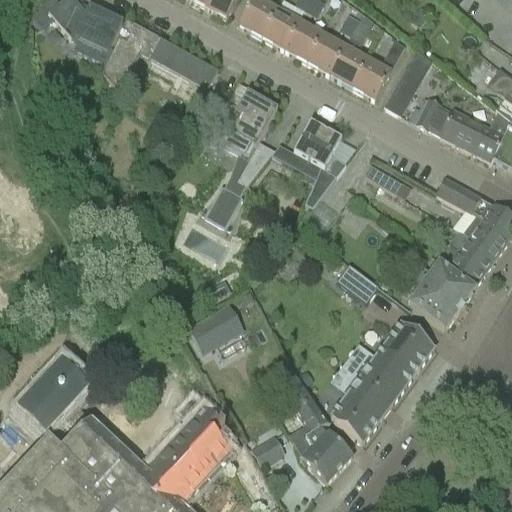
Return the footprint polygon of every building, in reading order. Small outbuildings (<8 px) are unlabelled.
[(202,13),(209,0),(181,0),(181,1),(202,13)] [(209,0),(202,13),(205,15),(211,18),(224,25),(238,1),(235,0),(209,0)] [(252,4),(236,32),(245,37),(260,45),(275,17),(262,10),(267,0),(254,0),(252,4)] [(300,0),(293,13),(304,19),(312,3),(307,0),(300,0)] [(40,13),(31,25),(39,34),(52,27),(69,46),(70,45),(69,45),(76,48),(71,57),(102,71),(110,55),(109,54),(111,50),(120,32),(121,29),(120,28),(119,31),(89,17),(87,22),(81,19),(84,15),(85,12),(73,7),(72,10),(67,4),(69,2),(68,1),(59,9),(46,20),(40,13)] [(304,19),(314,24),(323,9),(312,3),(304,19)] [(418,36),(428,23),(419,15),(408,28),(418,36)] [(282,58),(298,29),(275,17),(260,45),(282,58)] [(343,54),(327,83),(330,84),(334,86),(335,87),(350,95),(366,67),(353,60),(359,49),(368,33),(371,28),(362,20),(357,28),(349,44),(350,44),(344,55),(343,54)] [(347,22),(338,38),(349,44),(357,28),(347,22)] [(216,79),(144,39),(125,28),(99,81),(116,100),(137,63),(204,100),(216,79)] [(305,70),(321,42),(298,29),(282,58),(305,70)] [(321,42),(305,70),(327,83),(343,54),(321,42)] [(394,69),(403,53),(393,47),(384,63),(394,69)] [(415,56),(382,114),(384,115),(390,118),(395,122),(397,122),(399,123),(399,122),(407,109),(431,68),(416,57),(415,56)] [(366,67),(350,95),(366,104),(370,106),(373,108),(389,80),(378,74),(366,67)] [(484,94),(496,103),(495,105),(499,109),(493,117),(495,119),(508,129),(505,135),(511,138),(511,87),(498,77),(497,77),(484,94)] [(244,195),(270,162),(272,158),(257,150),(275,117),(245,100),(237,114),(227,108),(213,133),(224,139),(217,151),(236,161),(228,185),(222,195),(221,195),(208,216),(227,227),(239,205),(238,205),(244,195)] [(213,133),(227,108),(213,101),(199,125),(213,133)] [(415,131),(439,144),(469,159),(483,133),(451,118),(439,113),(439,112),(427,106),(426,107),(415,131)] [(491,165),(505,135),(508,129),(495,119),(487,135),(483,133),(469,159),(490,169),(491,165)] [(330,163),(339,147),(308,129),(291,160),(277,152),(272,158),(270,162),(313,186),(303,212),(310,216),(344,171),(330,163)] [(511,176),(511,138),(505,135),(491,165),(511,176)] [(394,201),(401,190),(387,182),(370,172),(363,183),(380,193),(394,201)] [(492,212),(443,185),(433,203),(463,218),(474,224),(480,229),(507,249),(511,241),(511,225),(492,212)] [(463,218),(461,222),(471,227),(461,241),(468,245),(475,250),(472,255),(491,270),(507,249),(480,229),(474,224),(463,218)] [(445,251),(434,265),(473,295),(491,270),(472,255),(475,250),(468,245),(461,241),(458,239),(448,253),(445,251)] [(431,282),(418,272),(422,268),(409,258),(397,274),(423,293),(408,313),(421,322),(439,335),(442,337),(470,298),(437,274),(431,282)] [(347,272),(335,289),(364,311),(376,294),(377,294),(347,272)] [(222,287),(200,299),(207,311),(229,298),(222,287)] [(227,313),(187,336),(201,360),(212,353),(236,340),(241,337),(227,313)] [(398,329),(356,386),(390,412),(402,396),(433,355),(398,329)] [(56,371),(51,367),(24,394),(10,408),(15,414),(13,416),(41,442),(43,440),(49,445),(46,448),(45,448),(0,495),(0,511),(178,511),(227,458),(214,446),(222,437),(208,424),(191,408),(181,419),(192,429),(152,472),(148,469),(141,476),(88,427),(87,428),(76,418),(89,403),(84,398),(85,397),(79,391),(85,385),(68,369),(62,376),(57,370),(56,371)] [(304,378),(297,382),(304,393),(311,388),(304,378)] [(390,412),(356,386),(329,422),(334,431),(360,451),(388,415),(390,412)] [(285,404),(284,404),(304,433),(310,442),(304,445),(309,453),(299,464),(298,465),(325,491),(325,490),(350,464),(324,438),(322,440),(318,436),(327,430),(301,393),(285,404)] [(259,476),(283,462),(272,444),(249,457),(259,476)]
